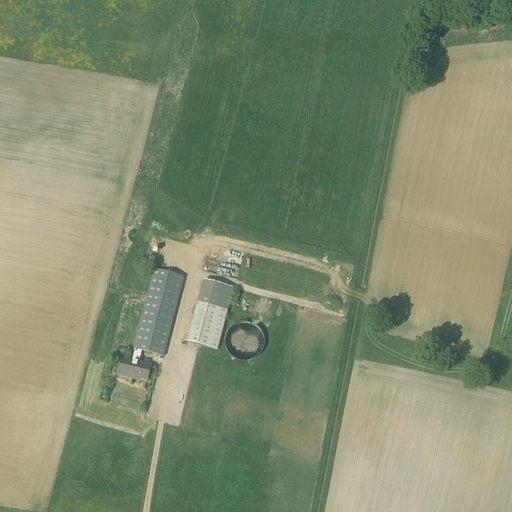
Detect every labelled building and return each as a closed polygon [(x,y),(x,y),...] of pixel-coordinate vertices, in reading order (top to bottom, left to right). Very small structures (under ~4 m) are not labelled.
[(164,358),(184,278),(153,270),(133,350),(135,350),(132,362),(121,359),(117,376),(133,380),(133,379),(146,382),(150,366),(138,363),(141,352),(164,358)] [(216,350),(233,289),(203,281),(187,343),(216,350)] [(243,363),(247,362),(250,362),(253,360),(256,359),(258,356),(260,354),(262,351),(263,348),(264,344),(264,341),(263,338),(262,335),(260,332),(258,329),(255,327),(253,325),(250,324),(246,323),(243,323),(240,324),(237,325),(234,326),(231,328),(229,331),(227,333),(226,337),(225,340),(224,343),(225,346),(226,350),(227,353),(229,355),(231,358),(234,360),(237,361),(240,362),(243,363)] [(253,396),(256,379),(210,371),(213,357),(180,352),(179,360),(175,359),(171,381),(253,396)] [(296,421),(295,429),(236,419),(233,437),(315,451),(319,425),(296,421)]
